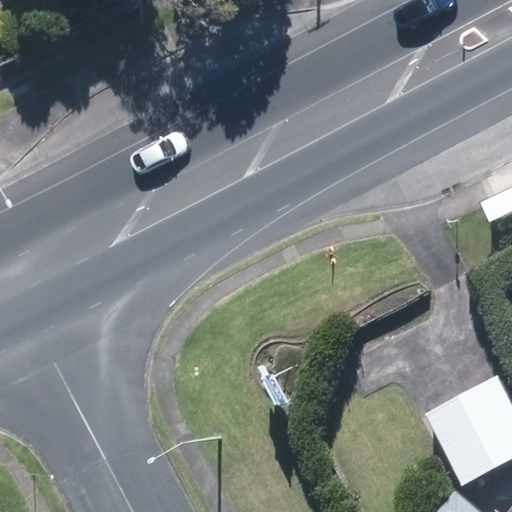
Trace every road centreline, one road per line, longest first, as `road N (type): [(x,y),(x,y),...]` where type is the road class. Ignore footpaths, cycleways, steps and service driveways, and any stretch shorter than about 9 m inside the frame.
road 1 (secondary): [(511,17),(12,274)]
road 2 (residential): [(136,511),(12,274)]
